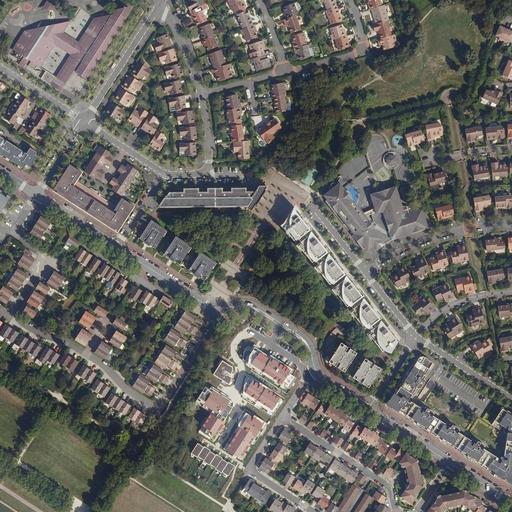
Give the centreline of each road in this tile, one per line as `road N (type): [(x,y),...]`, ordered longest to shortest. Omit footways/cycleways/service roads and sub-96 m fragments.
road 1 (residential): [(223,307),(158,406),(86,354)]
road 2 (residential): [(86,354),(18,318),(48,257),(11,235)]
road 3 (residential): [(364,271),(442,236),(511,223)]
road 4 (residential): [(396,511),(391,489),(282,415)]
road 5 (residential): [(83,121),(160,2)]
road 6 (residential): [(350,0),(367,51),(284,71)]
road 7 (residential): [(313,511),(251,473),(282,415)]
road 8 (tertiary): [(313,367),(306,342),(253,308),(223,307)]
